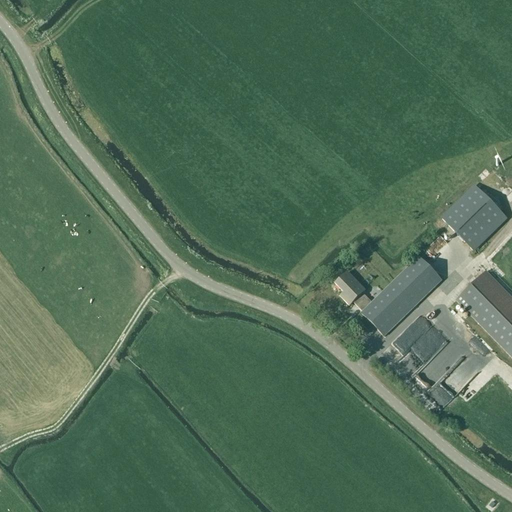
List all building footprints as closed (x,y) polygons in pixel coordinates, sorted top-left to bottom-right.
[(506,219),(475,187),(442,220),(472,251),(506,219)] [(384,338),(469,255),(446,231),(371,303),(362,294),(365,291),(347,273),(335,285),(344,294),(340,297),(349,307),(353,303),(362,313),(361,314),(384,338)] [(456,302),(474,320),(506,353),(511,346),(511,299),(486,272),(456,302)] [(409,344),(418,335),(412,329),(403,338),(409,344)] [(480,375),(478,372),(461,389),(471,398),(497,372),(499,373),(506,367),(497,358),(480,375)] [(427,375),(418,384),(427,394),(447,376),(438,366),(428,376),(427,375)]
